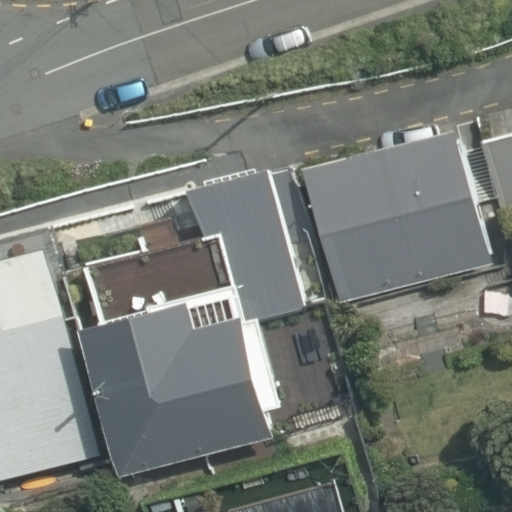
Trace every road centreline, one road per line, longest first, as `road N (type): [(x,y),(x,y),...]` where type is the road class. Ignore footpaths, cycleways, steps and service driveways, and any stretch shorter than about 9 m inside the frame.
road 1 (residential): [(511,74),(438,98),(284,126),(81,142),(52,133),(19,88)]
road 2 (residential): [(19,88),(244,0)]
